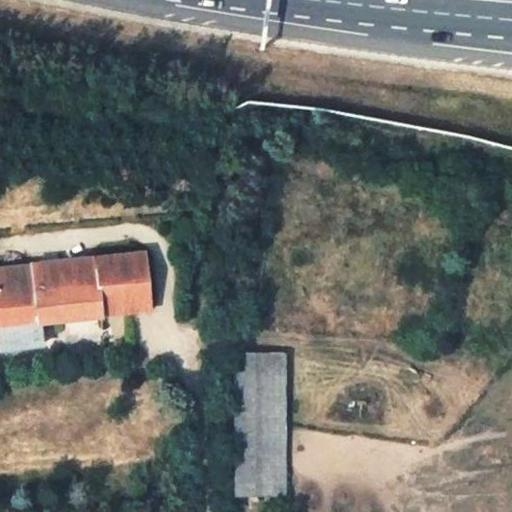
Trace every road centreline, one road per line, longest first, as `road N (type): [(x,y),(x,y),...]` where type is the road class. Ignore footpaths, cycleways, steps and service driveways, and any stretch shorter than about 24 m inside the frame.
road 1 (track): [(258,123),(197,259),(190,334),(202,417),(201,511)]
road 2 (motorway): [(317,0),(511,19)]
